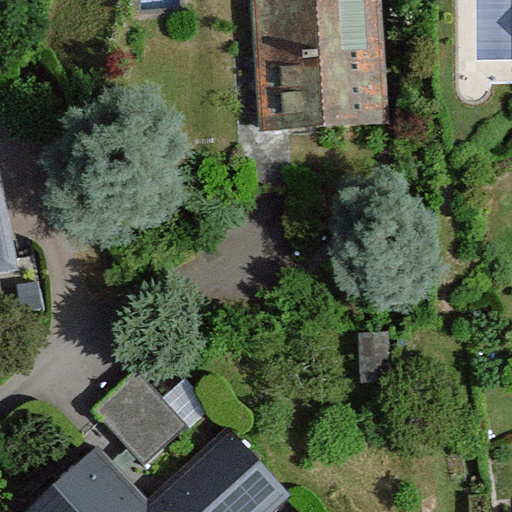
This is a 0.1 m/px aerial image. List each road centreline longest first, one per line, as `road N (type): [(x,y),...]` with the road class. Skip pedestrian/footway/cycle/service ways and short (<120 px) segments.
road 1 (residential): [(0,396),(67,323),(55,253),(31,204)]
road 2 (unknown): [(67,323),(232,234)]
